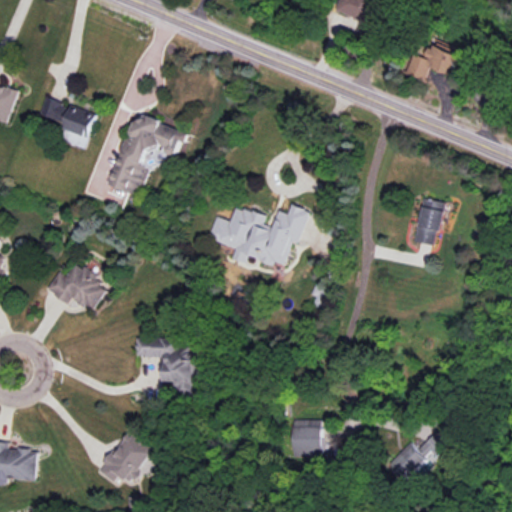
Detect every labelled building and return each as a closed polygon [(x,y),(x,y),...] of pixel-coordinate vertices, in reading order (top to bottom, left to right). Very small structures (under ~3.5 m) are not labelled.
[(342,0),(338,11),(362,21),(355,38),(373,45),(389,7),(380,3),(381,0),(342,0)] [(417,54),(408,75),(426,82),(432,69),(458,80),(467,58),(437,46),(436,50),(431,48),(427,58),(417,54)] [(0,77),(0,120),(6,123),(18,91),(7,87),(6,88),(0,85),(0,80),(1,78),(0,77)] [(46,97),(40,115),(64,123),(62,129),(88,138),(97,114),(71,105),(70,109),(62,106),(63,103),(46,97)] [(136,122),(131,136),(126,135),(119,153),(122,154),(110,184),(137,195),(148,167),(143,165),(149,151),(152,152),(163,146),(168,148),(167,150),(166,153),(173,155),(176,156),(181,141),(187,143),(190,135),(164,124),(161,123),(146,117),(136,122)] [(424,199),(415,242),(434,246),(437,231),(442,232),(447,211),(444,210),(445,203),(424,199)] [(216,216),(207,237),(273,266),(275,262),(284,266),(294,243),(298,245),(312,213),(292,204),(288,214),(279,210),(274,220),(253,210),(252,212),(243,208),(243,210),(236,207),(229,221),(216,216)] [(73,304),(78,297),(97,311),(114,288),(80,265),(71,277),(64,272),(52,290),(73,304)] [(314,305),(326,309),(332,289),(316,284),(312,295),(317,296),(314,305)] [(141,358),(169,358),(169,383),(183,383),(183,396),(200,396),(200,348),(185,348),(185,339),(141,339),(141,358)] [(293,420),(293,456),(320,457),(320,420),(293,420)] [(102,470),(117,484),(124,476),(133,484),(161,453),(136,431),(102,470)] [(411,443),(389,465),(406,482),(417,472),(423,478),(434,466),(430,462),(450,443),(438,431),(419,451),(411,443)] [(41,450),(12,449),(13,443),(0,442),(0,485),(12,486),(12,481),(39,482),(41,450)]
